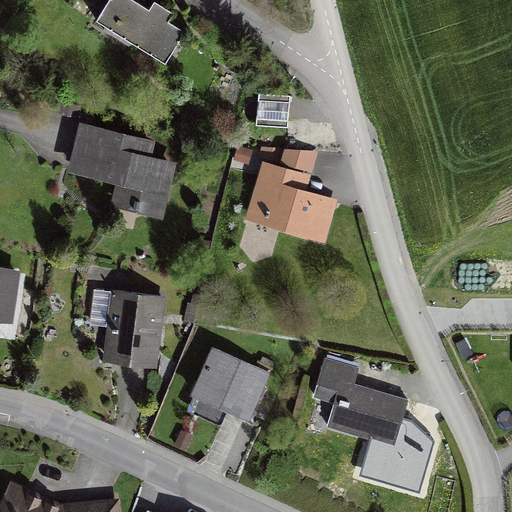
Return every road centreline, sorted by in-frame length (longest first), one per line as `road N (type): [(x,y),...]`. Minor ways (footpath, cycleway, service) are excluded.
road 1 (residential): [(333,85),(417,334),(480,479),(481,511)]
road 2 (residential): [(249,511),(0,410)]
road 3 (residential): [(208,0),(333,85)]
